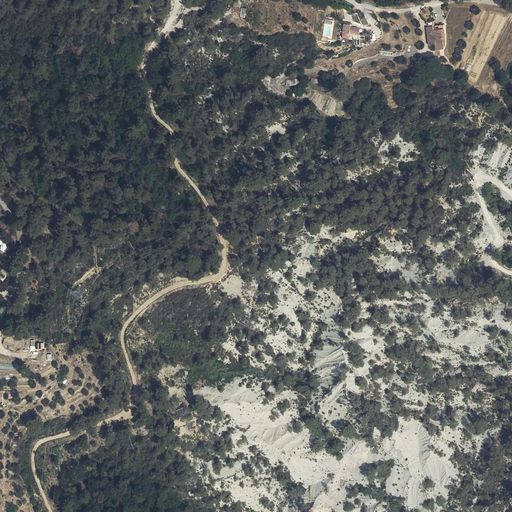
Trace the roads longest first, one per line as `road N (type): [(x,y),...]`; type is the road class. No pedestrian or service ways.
road 1 (track): [(50,511),(34,448),(130,409),(126,322),(168,287),(208,279),(224,264),(213,218),(179,171),(169,128),(148,97),(144,65),(175,0)]
road 2 (track): [(511,193),(489,179),(477,185),(496,232),(491,259),(511,273)]
road 3 (unclassified): [(0,316),(20,254),(0,198)]
